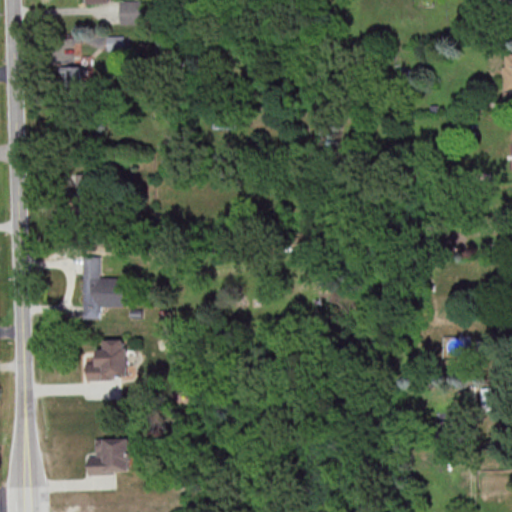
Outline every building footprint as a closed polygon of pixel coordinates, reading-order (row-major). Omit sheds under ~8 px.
[(141,1),(121,1),(121,24),(141,24),(141,1)] [(88,66),(59,66),(59,92),(88,92),(88,66)] [(127,307),(127,277),(103,277),(104,256),(85,256),(84,318),(104,318),(104,307),(127,307)] [(130,380),(130,339),(100,339),(100,361),(88,361),(88,380),(130,380)] [(496,388),(483,388),(483,409),(496,409),(496,388)] [(133,474),(132,438),(99,438),(99,457),(90,457),(91,475),(133,474)]
